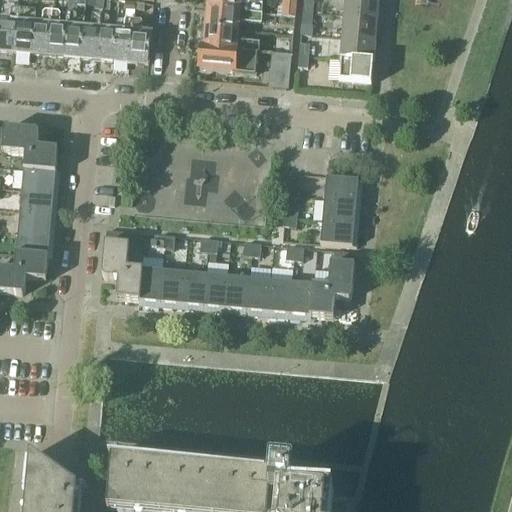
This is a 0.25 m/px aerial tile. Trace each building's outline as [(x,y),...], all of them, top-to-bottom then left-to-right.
[(79,6),(79,0),(78,0),(69,0),(68,8),(74,8),(79,6)] [(209,0),(208,12),(263,17),(263,8),(242,6),(242,0),(209,0)] [(296,20),(298,1),(287,0),(284,0),(283,19),(296,20)] [(367,0),(346,0),(345,20),(377,23),(379,1),(367,0)] [(110,17),(111,3),(103,2),(102,14),(102,16),(110,17)] [(314,4),(304,3),(303,15),(313,16),(314,4)] [(135,13),(136,6),(126,5),(125,12),(135,13)] [(145,6),(136,6),(135,13),(142,14),(145,14),(145,6)] [(0,54),(15,56),(19,12),(14,11),(12,12),(11,24),(0,23),(0,54)] [(26,12),(19,12),(15,56),(32,58),(35,25),(27,24),(28,14),(26,12)] [(263,17),(208,12),(207,31),(240,34),(240,25),(262,27),(262,25),(270,26),(270,18),(263,17)] [(42,26),(35,25),(32,58),(48,59),(52,15),(46,14),(43,16),(42,26)] [(58,15),(52,15),(48,59),(64,61),(67,27),(60,27),(61,17),(58,15)] [(312,28),(313,16),(303,15),(302,27),(312,28)] [(67,27),(64,61),(81,62),(84,29),(85,22),(77,21),(77,19),(74,16),(68,16),(67,27)] [(91,30),(84,29),(81,62),(97,64),(101,19),(95,18),(92,21),(91,30)] [(101,19),(97,64),(113,65),(117,32),(108,31),(109,23),(106,19),(101,19)] [(377,23),(345,20),(343,41),(375,44),(377,23)] [(117,32),(113,65),(130,67),(134,22),(128,21),(125,23),(124,33),(117,32)] [(151,37),(141,36),(142,24),(140,23),(134,22),(130,67),(148,69),(151,37)] [(311,38),(312,28),(302,27),(301,37),(311,38)] [(207,31),(205,50),(259,56),(260,50),(260,46),(239,44),(240,34),(207,31)] [(343,41),(341,63),(373,66),(375,44),(343,41)] [(310,48),(310,47),(300,46),(299,58),(309,59),(309,56),(310,48)] [(259,56),(205,50),(203,49),(201,72),(235,75),(236,64),(258,66),(259,56)] [(308,71),(309,59),(299,58),(298,70),(308,71)] [(373,66),(341,63),(339,85),(371,88),(373,66)] [(24,173),(56,176),(57,164),(58,153),(44,152),(39,152),(40,139),(40,138),(39,137),(38,136),(37,135),(36,135),(0,131),(0,156),(26,158),(24,173)] [(24,173),(22,195),(58,198),(59,187),(56,182),(56,176),(24,173)] [(325,204),(357,207),(357,201),(362,197),(363,185),(327,181),(327,182),(325,204)] [(301,194),(288,193),(287,201),(300,203),(301,194)] [(58,198),(22,195),(20,216),(52,219),(53,213),(57,209),(58,198)] [(323,227),(355,230),(359,230),(360,217),(356,213),(357,207),(325,204),(323,227)] [(299,215),(286,213),(285,222),(298,223),(299,215)] [(20,216),(18,238),(54,241),(55,230),(52,225),(52,219),(20,216)] [(297,232),(298,223),(285,222),(284,231),(297,232)] [(355,230),(323,227),(321,248),(357,251),(358,239),(354,235),(355,230)] [(160,311),(163,275),(128,272),(131,238),(131,237),(107,235),(103,278),(103,279),(103,280),(104,281),(104,282),(105,282),(106,283),(118,284),(118,289),(117,303),(145,306),(149,310),(160,311)] [(53,252),(54,241),(18,238),(16,259),(49,262),(49,256),(53,252)] [(166,253),(167,240),(158,240),(158,244),(157,249),(157,252),(166,253)] [(174,254),(176,242),(176,241),(167,240),(166,253),(174,254)] [(209,257),(210,244),(201,243),(200,256),(209,257)] [(217,258),(218,246),(219,245),(210,244),(209,257),(210,257),(217,258)] [(252,261),(253,248),(244,247),(244,248),(243,260),(252,261)] [(260,262),(261,250),(262,249),(253,248),(252,261),(260,262)] [(295,265),(296,252),(287,251),(287,252),(286,264),(295,265)] [(303,266),(304,254),(304,253),(296,252),(295,265),(303,266)] [(293,287),(289,323),(301,324),(305,320),(334,323),(336,304),(352,305),(356,258),(332,255),(329,290),(293,287)] [(216,274),(217,258),(210,257),(209,274),(216,274)] [(46,285),(49,262),(16,259),(15,274),(0,272),(0,296),(21,299),(22,299),(23,298),(24,297),(25,297),(25,296),(26,295),(27,283),(33,283),(46,285)] [(163,275),(160,311),(172,312),(176,309),(182,309),(185,277),(163,275)] [(207,279),(185,277),(182,309),(188,310),(192,314),(203,315),(207,279)] [(207,279),(203,315),(215,316),(219,313),(225,313),(228,281),(207,279)] [(250,283),(228,281),(225,313),(231,314),(235,318),(246,319),(250,283)] [(250,283),(246,319),(258,320),(262,317),(268,317),(271,285),(250,283)] [(293,287),(271,285),(268,317),(274,318),(278,322),(289,323),(293,287)] [(78,492),(31,459),(25,511),(81,511),(83,495),(78,494),(78,492)] [(332,511),(334,497),(292,494),(293,478),(112,462),(107,511),(332,511)]
